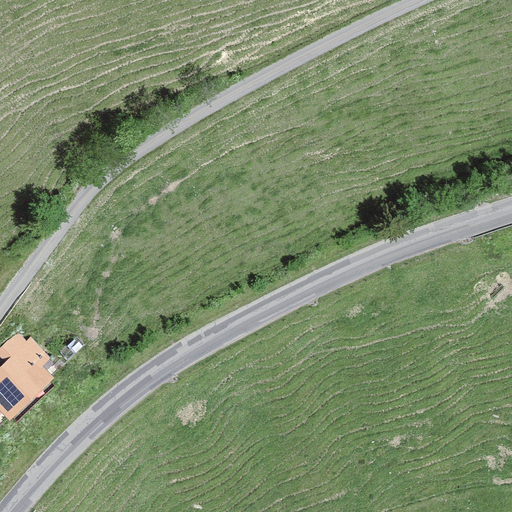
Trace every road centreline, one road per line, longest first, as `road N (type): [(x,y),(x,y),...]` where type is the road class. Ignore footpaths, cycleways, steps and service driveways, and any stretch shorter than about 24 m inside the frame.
road 1 (unclassified): [(19,511),(82,435),(145,378),(217,333),(360,261),(511,212)]
road 2 (unclassified): [(0,318),(95,185),(155,138),(419,0)]
